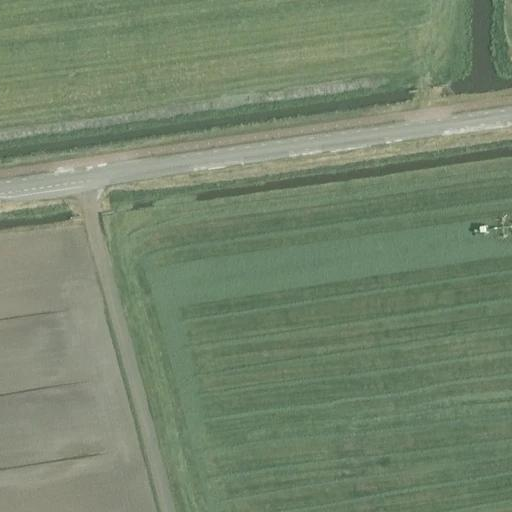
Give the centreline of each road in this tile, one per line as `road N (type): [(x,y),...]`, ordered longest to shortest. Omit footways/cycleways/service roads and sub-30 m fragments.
road 1 (unclassified): [(0,189),(511,116)]
road 2 (track): [(169,511),(84,176)]
road 3 (track): [(435,0),(424,89),(429,127)]
